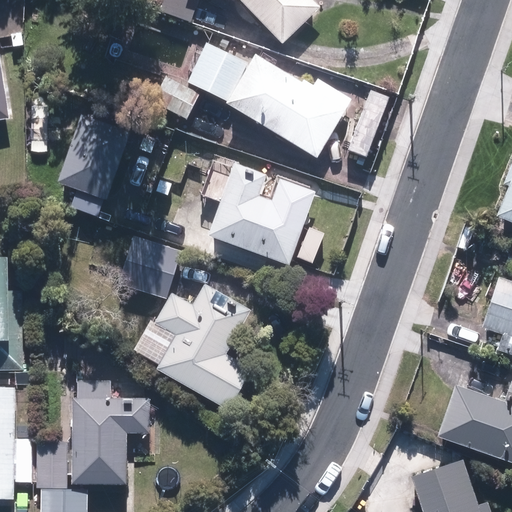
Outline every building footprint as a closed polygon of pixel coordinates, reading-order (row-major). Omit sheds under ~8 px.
[(200,5),(184,0),(163,0),(158,16),(192,28),(200,5)] [(319,12),(307,0),(218,0),(236,5),(281,49),(319,12)] [(252,59),(222,108),(312,162),(348,102),(316,83),(310,93),(252,59)] [(197,95),(160,80),(150,106),(187,121),(197,95)] [(122,135),(75,126),(63,190),(110,199),(122,135)] [(229,166),(203,239),(285,268),(304,217),(254,199),(262,178),(229,166)] [(511,175),(493,218),(511,226),(511,175)] [(133,240),(118,285),(163,300),(178,255),(133,240)] [(3,261),(0,260),(0,372),(19,372),(19,294),(4,294),(3,261)] [(511,286),(495,281),(479,329),(511,340),(511,286)] [(174,337),(154,371),(225,411),(248,371),(223,357),(248,313),(203,287),(191,307),(170,295),(153,325),(174,337)] [(453,387),(434,438),(511,465),(511,384),(509,383),(501,405),(453,387)] [(76,400),(70,400),(70,485),(123,485),(123,435),(146,434),(146,400),(106,400),(106,384),(76,384),(76,400)] [(10,389),(0,389),(0,499),(11,499),(10,389)] [(476,511),(460,461),(407,478),(417,511),(476,511)] [(84,511),(85,493),(40,492),(39,511),(84,511)]
